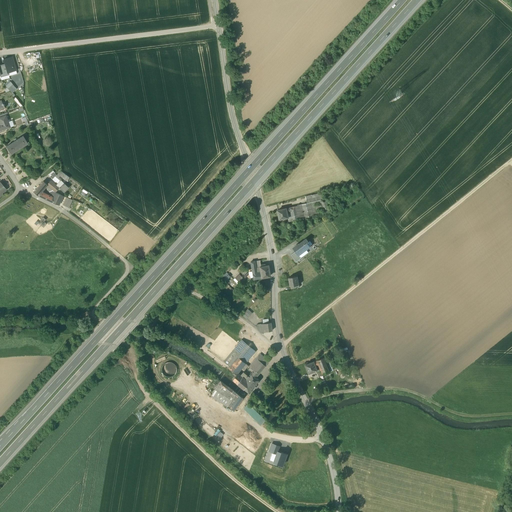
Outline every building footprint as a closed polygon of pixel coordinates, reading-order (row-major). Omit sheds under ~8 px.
[(16,70),(12,57),(4,59),(5,64),(8,73),(16,70)] [(5,64),(0,65),(0,74),(0,75),(0,74),(0,75),(0,77),(9,75),(8,73),(5,64)] [(14,87),(10,83),(6,86),(10,91),(14,87)] [(6,116),(0,117),(0,129),(2,129),(3,130),(10,127),(8,122),(6,116)] [(14,142),(6,147),(11,154),(28,143),(23,136),(17,140),(14,142)] [(50,180),(47,185),(52,189),(55,192),(59,188),(63,191),(68,186),(61,180),(58,183),(56,181),(54,183),(51,181),(50,180)] [(40,185),(34,192),(37,195),(42,197),(44,193),(42,192),(41,191),(44,189),(40,185)] [(47,185),(46,186),(50,192),(48,195),(53,197),(55,192),(52,189),(47,185)] [(44,193),(42,197),(49,200),(59,205),(63,195),(55,192),(53,197),(48,195),(44,193)] [(322,192),(305,197),(307,204),(314,202),(321,200),(323,200),(322,192)] [(329,212),(326,199),(323,200),(321,200),(324,214),(329,212)] [(317,215),(324,214),(321,200),(314,202),(317,215)] [(307,204),(286,209),(288,217),(288,218),(289,222),(317,215),(314,202),(307,204)] [(286,209),(278,211),(280,220),(288,218),(288,217),(286,209)] [(299,244),(293,248),(296,251),(299,255),(310,247),(307,243),(309,242),(306,239),(299,244)] [(296,251),(291,255),(297,262),(302,258),(299,255),(296,251)] [(257,274),(253,275),(254,279),(270,276),(268,265),(265,266),(265,264),(261,265),(261,267),(259,267),(261,274),(257,274)] [(226,282),(231,277),(227,272),(222,277),(226,282)] [(236,285),(243,278),(239,274),(233,281),(236,285)] [(297,276),(289,278),(290,287),(294,286),(294,288),(299,287),(299,285),(297,276)] [(248,309),(241,315),(246,320),(252,313),(248,309)] [(271,322),(264,323),(265,332),(272,331),(271,322)] [(261,324),(256,324),(254,326),(261,333),(261,332),(263,332),(262,332),(261,324)] [(255,352),(241,340),(223,361),(229,366),(237,356),(245,363),(255,352)] [(268,362),(259,354),(256,358),(265,366),(268,362)] [(245,363),(237,356),(229,366),(227,368),(235,375),(237,373),(243,366),(245,364),(245,363)] [(265,366),(256,358),(248,367),(251,369),(253,370),(258,374),(265,366)] [(324,358),(318,360),(319,364),(323,374),(329,372),(324,358)] [(318,360),(305,365),(309,373),(317,370),(315,365),(319,364),(318,360)] [(253,370),(245,380),(254,387),(259,380),(256,377),(258,374),(253,370)] [(245,380),(237,373),(235,375),(232,379),(248,393),(254,387),(245,380)] [(243,398),(220,381),(215,389),(211,396),(220,402),(233,411),(243,398)] [(261,425),(266,420),(249,403),(243,408),(261,425)] [(269,451),(276,454),(277,451),(279,446),(272,443),(269,451)] [(280,452),(277,451),(276,454),(273,462),(277,463),(276,464),(282,466),(286,454),(281,451),(280,452)]
